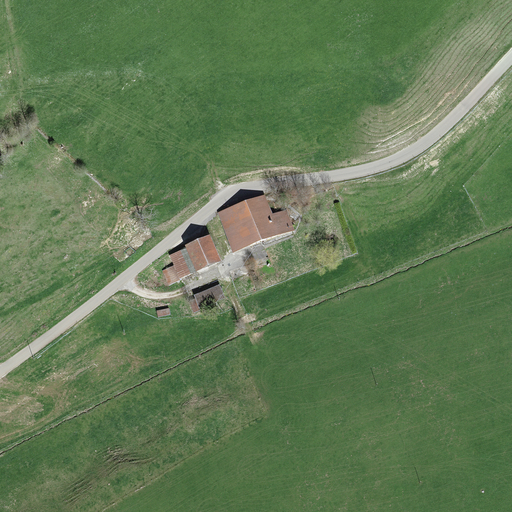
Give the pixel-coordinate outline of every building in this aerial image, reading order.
[(271,219),(263,198),(220,213),(234,252),(292,231),(285,214),(271,219)] [(189,248),(189,250),(172,257),(175,266),(163,271),(169,284),(217,264),(207,240),(189,248)] [(224,298),(220,287),(195,298),(199,308),(224,298)] [(189,302),(193,313),(200,311),(195,299),(189,302)] [(170,315),(169,308),(156,311),(158,318),(170,315)]
